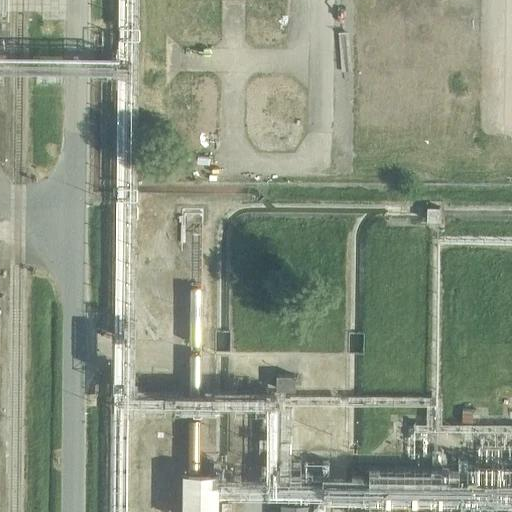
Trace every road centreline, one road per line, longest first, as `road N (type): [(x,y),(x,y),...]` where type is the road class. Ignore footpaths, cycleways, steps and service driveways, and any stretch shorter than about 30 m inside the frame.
road 1 (unclassified): [(73,511),(75,0)]
road 2 (unknown): [(323,0),(321,141)]
